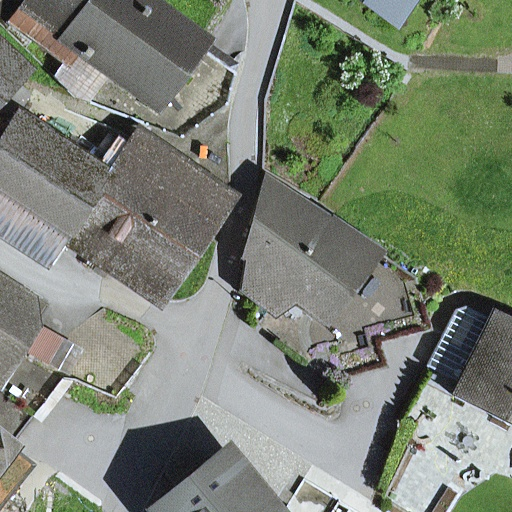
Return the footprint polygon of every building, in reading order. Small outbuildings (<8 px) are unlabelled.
[(28,0),(13,21),(68,62),(77,51),(109,74),(155,108),(143,125),(148,124),(180,136),(224,104),(232,72),(200,48),(205,42),(148,0),(28,0)] [(358,0),(390,23),(406,0),(358,0)] [(0,92),(22,70),(0,48),(0,92)] [(75,98),(89,102),(109,74),(77,51),(68,62),(54,78),(75,98)] [(0,144),(0,237),(45,267),(63,241),(106,176),(18,118),(0,144)] [(63,241),(155,301),(231,194),(179,158),(170,171),(133,141),(106,176),(63,241)] [(326,228),(263,182),(249,226),(264,234),(243,256),(247,260),(239,289),(268,310),(283,289),(317,315),(373,249),(332,221),(326,228)] [(0,393),(32,418),(62,381),(16,356),(34,328),(33,299),(0,278),(0,393)] [(511,332),(465,308),(454,311),(426,367),(461,385),(454,398),(511,427),(511,332)] [(24,350),(47,363),(60,341),(37,328),(24,350)] [(47,363),(64,373),(77,351),(60,341),(47,363)] [(0,460),(32,418),(0,393),(0,460)] [(167,511),(260,511),(224,466),(167,511)]
